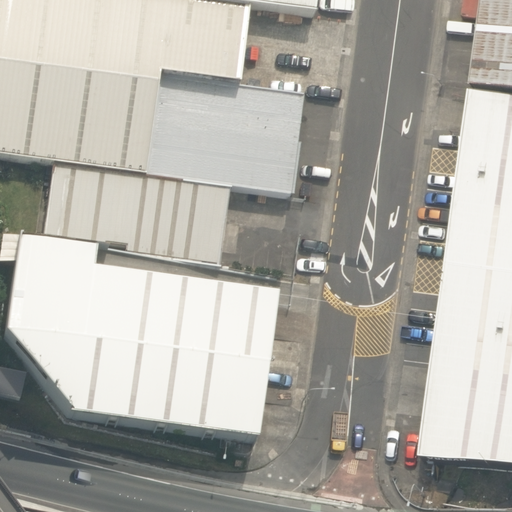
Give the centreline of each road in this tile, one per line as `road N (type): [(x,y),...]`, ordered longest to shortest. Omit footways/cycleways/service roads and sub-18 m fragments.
road 1 (unclassified): [(363,264),(402,0)]
road 2 (trunk): [(0,467),(211,511)]
